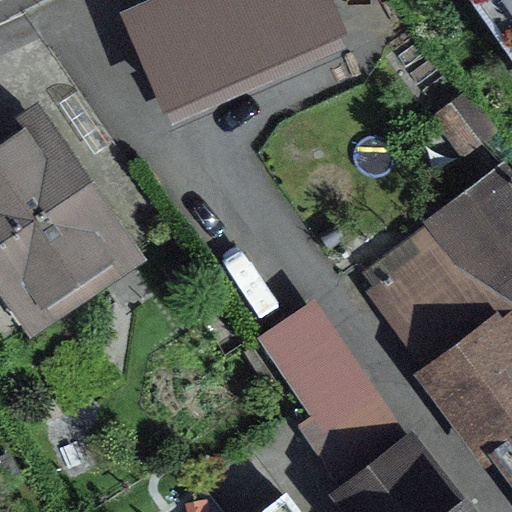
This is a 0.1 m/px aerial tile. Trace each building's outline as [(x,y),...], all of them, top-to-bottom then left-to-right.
[(332,0),(132,0),(122,5),(172,122),(352,46),(332,0)] [(511,0),(469,0),(511,58),(511,0)] [(149,251),(40,90),(0,117),(0,285),(30,330),(149,251)] [(425,223),(354,277),(422,361),(414,366),(487,463),(497,456),(511,476),(511,168),(505,159),(421,218),(425,223)] [(330,487),(351,511),(492,511),(468,480),(460,487),(414,424),(407,428),(315,293),(259,332),(312,413),(297,421),(341,479),(330,487)] [(224,511),(200,479),(156,511),(224,511)] [(304,511),(286,488),(254,511),(304,511)]
